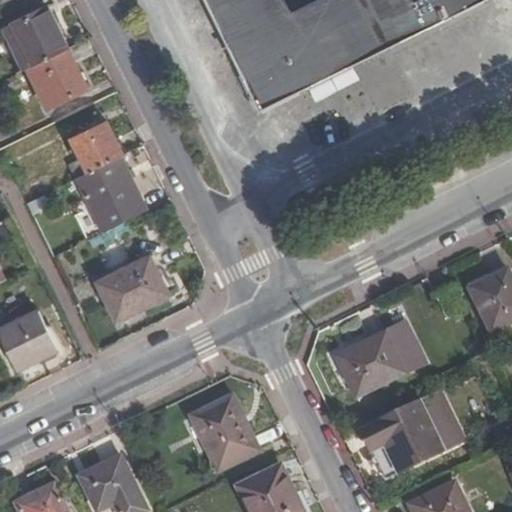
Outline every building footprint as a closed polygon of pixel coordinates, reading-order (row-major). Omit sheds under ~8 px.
[(203,0),(260,114),(485,0),(203,0)] [(33,69),(68,52),(47,10),(13,26),(33,69)] [(88,92),(68,52),(33,69),(28,71),(47,111),(88,92)] [(121,158),(123,157),(110,129),(75,145),(89,174),(121,158)] [(89,174),(76,180),(94,217),(139,194),(121,158),(89,174)] [(0,284),(11,280),(1,258),(0,258),(0,284)] [(97,283),(115,321),(168,295),(150,258),(97,283)] [(476,302),(493,337),(511,328),(511,281),(508,274),(489,283),(494,293),(476,302)] [(464,310),(455,291),(436,301),(446,320),(464,310)] [(0,338),(18,374),(58,354),(38,311),(0,329),(0,338)] [(356,402),(404,378),(384,337),(335,361),(356,402)] [(243,440),(249,436),(232,401),(225,404),(243,440)] [(258,454),(249,436),(243,440),(225,404),(192,421),(218,473),(258,454)] [(387,482),(443,456),(419,408),(363,435),(387,482)] [(504,447),(511,442),(511,426),(497,433),(504,447)] [(94,511),(146,511),(123,462),(81,482),(94,511)] [(240,490),(250,511),(300,511),(280,471),(240,490)] [(467,511),(455,486),(410,509),(411,511),(467,511)] [(18,511),(67,511),(56,488),(16,508),(18,511)]
